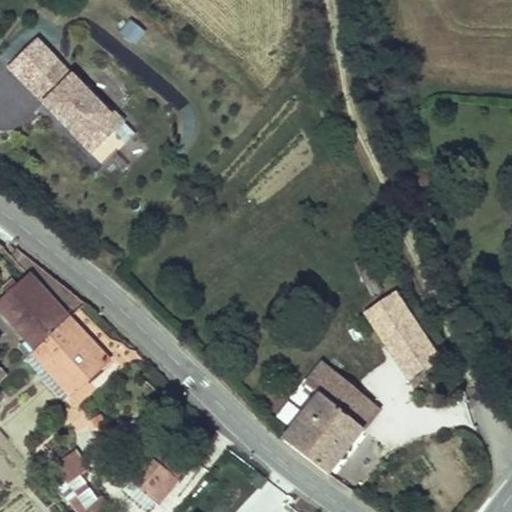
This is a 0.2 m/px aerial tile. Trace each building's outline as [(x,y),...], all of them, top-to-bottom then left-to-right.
[(127,16),(118,33),(136,43),(145,27),(127,16)] [(42,31),(6,63),(100,166),(136,134),(42,31)] [(132,163),(150,149),(138,135),(121,149),(132,163)] [(107,183),(129,166),(119,153),(97,170),(107,183)] [(111,361),(30,275),(0,302),(0,316),(74,396),(111,361)] [(397,285),(361,308),(407,380),(442,357),(397,285)] [(304,458),(323,473),(381,409),(324,355),(304,377),(318,390),(277,436),(304,458)] [(190,472),(157,442),(130,472),(163,502),(190,472)] [(57,461),(72,480),(90,466),(75,447),(57,461)] [(62,495),(76,511),(105,511),(111,508),(85,476),(62,495)] [(296,511),(286,503),(289,500),(267,479),(234,511),(296,511)]
